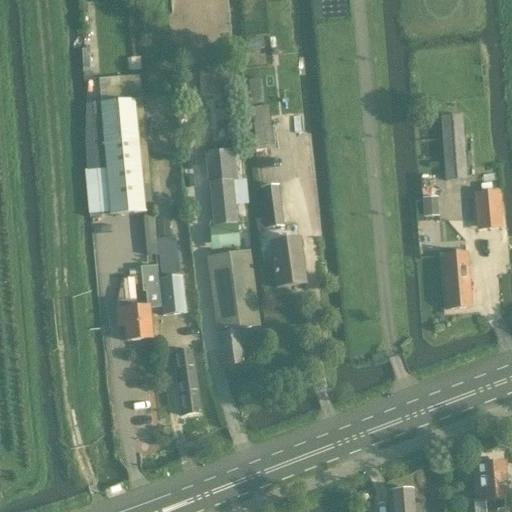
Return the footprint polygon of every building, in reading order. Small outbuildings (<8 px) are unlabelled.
[(223,70),(198,71),(200,99),(224,97),(223,70)] [(139,77),(118,79),(120,104),(131,206),(143,204),(151,204),(139,77)] [(120,104),(88,107),(98,218),(144,214),(143,204),(131,206),(120,104)] [(267,107),(250,110),(256,149),(274,146),(267,107)] [(440,121),(445,176),(446,185),(465,183),(460,120),(440,121)] [(204,154),(208,186),(238,182),(234,151),(204,154)] [(235,207),(246,206),(247,206),(245,182),(238,182),(208,186),(212,228),(208,228),(211,254),(239,251),(235,207)] [(277,189),(260,192),(266,231),(282,228),(277,189)] [(437,198),(422,199),(423,219),(438,218),(437,198)] [(489,233),(487,210),(486,202),(474,203),(477,234),(489,233)] [(487,210),(489,233),(500,232),(498,209),(487,210)] [(156,222),(157,239),(170,238),(169,221),(156,222)] [(174,239),(156,241),(160,277),(178,275),(174,239)] [(298,242),(269,246),(275,290),(305,286),(298,242)] [(247,256),(205,262),(221,370),(244,367),(245,367),(242,346),(240,331),(245,331),(257,329),(247,256)] [(446,316),(470,314),(466,259),(465,256),(442,258),(443,262),(442,262),(446,316)] [(160,309),(156,268),(139,269),(142,293),(145,293),(147,310),(160,309)] [(163,318),(184,315),(180,280),(159,282),(163,318)] [(115,312),(117,329),(124,328),(125,343),(150,341),(146,309),(136,310),(136,301),(123,303),(116,303),(117,312),(115,312)] [(192,354),(173,356),(180,419),(198,417),(192,354)] [(480,503),(474,503),(474,511),(493,511),(506,511),(505,503),(506,503),(502,466),(476,468),(480,503)] [(413,511),(412,492),(388,494),(389,511),(413,511)]
